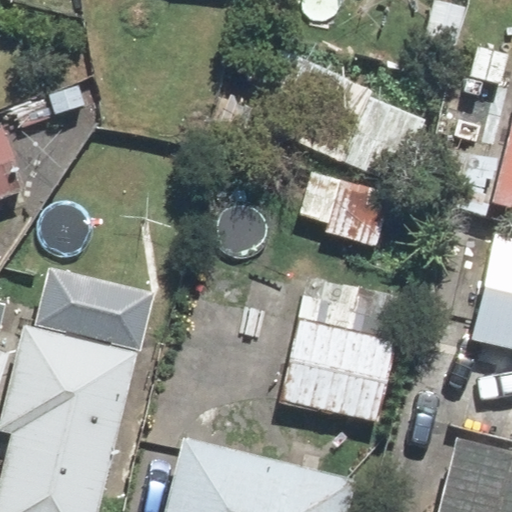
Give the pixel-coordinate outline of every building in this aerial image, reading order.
[(397,183),(424,120),(370,98),(373,92),(281,54),(252,123),(397,183)] [(0,126),(0,199),(24,191),(1,126),(0,126)] [(495,147),(425,131),(409,199),(479,215),(495,147)] [(511,137),(496,205),(511,208),(511,137)] [(325,232),(376,246),(390,194),(311,173),(299,216),(327,224),(325,232)] [(153,293),(48,268),(35,326),(140,350),(153,293)] [(395,341),(387,339),(396,298),(307,278),(297,323),(299,324),(281,400),(376,422),(395,341)] [(0,511),(96,511),(134,351),(22,325),(0,419),(0,431),(9,433),(0,472),(0,511)] [(180,438),(163,511),(344,511),(353,478),(180,438)] [(511,511),(511,452),(456,438),(437,511),(511,511)]
